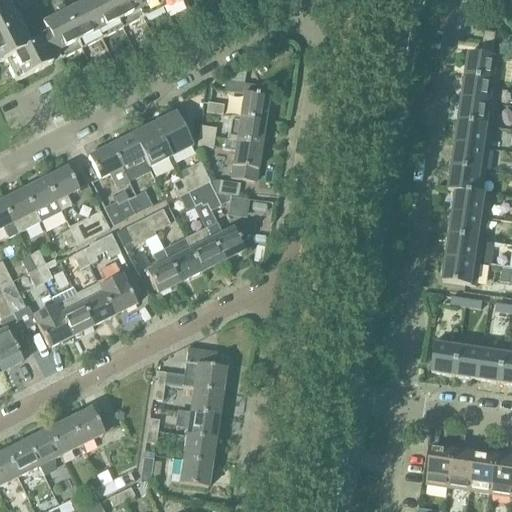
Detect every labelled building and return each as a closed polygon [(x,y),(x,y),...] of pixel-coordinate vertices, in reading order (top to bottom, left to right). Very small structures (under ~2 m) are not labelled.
[(0,0),(0,65),(5,63),(15,84),(180,0),(90,0),(66,13),(62,6),(56,9),(60,16),(42,25),(49,40),(25,51),(17,34),(23,31),(20,25),(14,28),(0,1),(0,0)] [(36,5),(33,0),(27,0),(25,1),(29,9),(36,5)] [(21,13),(29,9),(25,1),(17,5),(21,13)] [(484,33),(484,35),(482,45),(494,47),(496,35),(484,33)] [(469,55),(466,76),(499,81),(502,60),(469,55)] [(499,81),(466,76),(462,99),(496,104),(499,81)] [(243,95),(240,119),(264,123),(266,111),(272,112),(273,101),(267,100),(268,99),(243,95)] [(496,104),(462,99),(459,122),(492,127),(496,104)] [(221,117),(223,107),(207,104),(206,114),(221,117)] [(175,114),(152,126),(168,159),(192,147),(175,114)] [(227,142),(236,143),(261,147),(264,123),(240,119),(230,118),(227,142)] [(492,127),(459,122),(455,145),(489,150),(492,127)] [(148,169),(168,159),(152,126),(144,130),(142,128),(134,132),(135,135),(131,137),(142,159),(148,169)] [(198,138),(214,140),(215,130),(200,128),(198,138)] [(131,137),(111,147),(122,170),(142,159),(131,137)] [(214,140),(198,138),(197,147),(213,150),(214,140)] [(227,142),(225,141),(223,152),(234,154),(230,181),(255,184),(261,147),(236,143),(227,142)] [(489,150),(455,145),(452,168),(485,173),(489,150)] [(129,185),(122,170),(111,147),(101,153),(97,151),(91,154),(91,158),(88,159),(100,181),(108,177),(116,191),(129,185)] [(179,182),(185,196),(210,184),(200,164),(186,171),(188,177),(179,182)] [(485,173),(452,168),(448,193),(456,194),(456,192),(482,195),(485,173)] [(66,170),(45,181),(61,214),(71,208),(66,198),(78,192),(66,170)] [(45,181),(23,192),(35,214),(45,209),(51,219),(61,214),(45,181)] [(178,199),(185,196),(179,182),(171,185),(178,199)] [(238,198),(240,186),(219,183),(217,195),(238,198)] [(185,196),(192,210),(203,231),(204,231),(221,264),(244,252),(233,230),(222,236),(207,205),(217,200),(209,184),(185,196)] [(23,192),(2,203),(18,236),(40,226),(35,214),(23,192)] [(456,194),(453,215),(486,220),(490,196),(482,195),(456,192),(456,194)] [(136,198),(143,213),(152,208),(144,194),(136,198)] [(192,210),(185,196),(177,200),(184,214),(192,210)] [(124,222),(143,213),(136,198),(117,207),(116,204),(103,211),(113,229),(125,223),(124,222)] [(18,236),(2,203),(0,204),(0,232),(2,231),(8,242),(18,236)] [(146,220),(154,235),(170,226),(162,212),(146,220)] [(69,229),(70,231),(77,246),(78,247),(109,232),(99,213),(69,229)] [(486,220),(453,215),(449,238),(483,243),(486,220)] [(155,238),(154,235),(146,220),(125,231),(134,249),(155,238)] [(61,236),(68,250),(77,246),(70,231),(61,236)] [(204,231),(203,231),(184,241),(200,274),(221,264),(204,231)] [(120,254),(110,236),(88,247),(94,258),(105,253),(108,260),(120,254)] [(483,243),(449,238),(446,261),(479,266),(483,243)] [(200,274),(184,241),(162,252),(179,285),(200,274)] [(81,253),(88,267),(96,263),(89,249),(81,253)] [(157,296),(179,285),(162,252),(152,257),(157,268),(146,273),(157,296)] [(38,253),(29,257),(36,272),(45,267),(38,253)] [(79,272),(88,267),(81,253),(71,257),(79,272)] [(36,272),(29,257),(20,262),(27,276),(36,272)] [(479,266),(446,261),(442,284),(476,289),(479,266)] [(0,264),(0,290),(2,294),(14,289),(1,264),(0,264)] [(36,272),(43,286),(52,281),(45,267),(36,272)] [(34,290),(43,286),(36,272),(27,276),(34,290)] [(121,277),(98,288),(113,318),(136,307),(121,277)] [(75,297),(75,298),(80,306),(91,329),(113,318),(98,288),(97,286),(75,297)] [(14,289),(2,294),(12,316),(25,310),(14,288),(14,289)] [(2,294),(0,295),(0,322),(12,316),(2,294)] [(54,308),(58,317),(69,339),(91,329),(80,306),(75,298),(54,308)] [(451,299),(450,308),(465,310),(467,301),(451,299)] [(482,304),(467,301),(465,310),(481,312),(482,304)] [(53,306),(32,317),(48,350),(69,339),(58,317),(54,308),(53,306)] [(511,308),(496,306),(495,314),(510,317),(511,308)] [(0,334),(0,374),(22,363),(6,331),(0,334)] [(454,378),(459,345),(437,341),(431,375),(454,378)] [(477,382),(482,348),(459,345),(454,378),(477,382)] [(500,385),(505,351),(482,348),(477,382),(500,385)] [(181,390),(193,391),(221,396),(225,369),(214,367),(216,354),(187,349),(181,390)] [(511,352),(505,351),(500,385),(511,386),(511,352)] [(154,387),(164,389),(166,375),(156,373),(154,387)] [(162,403),(164,389),(154,387),(151,402),(162,403)] [(191,405),(189,415),(218,419),(221,396),(193,391),(191,405)] [(91,410),(68,421),(81,447),(104,436),(91,410)] [(187,432),(186,438),(215,442),(218,419),(189,415),(187,432)] [(149,420),(147,432),(157,434),(159,422),(149,420)] [(68,421),(47,432),(60,458),(69,453),(81,447),(68,421)] [(25,443),(38,468),(43,479),(56,472),(51,462),(60,458),(47,432),(25,443)] [(155,446),(157,434),(147,432),(145,444),(155,446)] [(453,446),(455,436),(446,435),(445,445),(453,446)] [(455,436),(453,446),(463,447),(465,438),(455,436)] [(183,458),(182,462),(211,466),(215,442),(186,438),(183,458)] [(496,452),(497,443),(489,442),(488,451),(496,452)] [(25,443),(4,453),(17,479),(38,468),(25,443)] [(508,444),(497,443),(496,452),(506,454),(508,444)] [(447,490),(453,452),(431,449),(426,486),(447,490)] [(468,493),(474,455),(453,452),(447,490),(468,493)] [(0,455),(0,487),(17,479),(4,453),(0,455)] [(490,496),(495,458),(474,455),(468,493),(490,496)] [(511,499),(511,495),(511,460),(495,458),(490,496),(511,499)] [(143,460),(141,470),(141,472),(151,474),(153,462),(143,460)] [(170,484),(179,485),(208,489),(211,466),(182,462),(180,477),(171,476),(170,484)] [(151,474),(141,472),(139,484),(149,485),(151,474)] [(101,489),(105,497),(116,492),(112,484),(101,489)] [(94,503),(105,497),(101,489),(90,494),(94,503)] [(130,490),(121,494),(126,504),(134,500),(130,490)] [(126,504),(121,494),(108,501),(112,510),(126,504)] [(57,509),(59,511),(72,511),(69,503),(57,509)]
